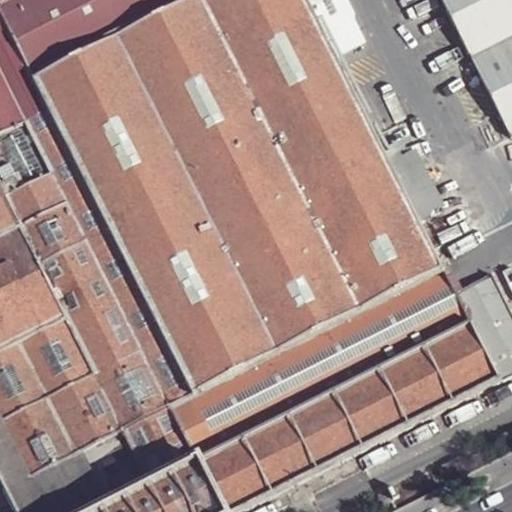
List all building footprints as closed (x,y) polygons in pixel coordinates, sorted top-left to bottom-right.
[(247,511),(500,384),(455,293),(438,257),(420,225),(385,154),(377,139),(326,36),(314,13),(307,0),(0,0),(0,426),(28,482),(80,456),(106,508),(98,511),(247,511)] [(307,0),(314,13),(329,5),(326,0),(307,0)] [(511,0),(441,0),(473,61),(508,133),(511,139),(511,0)] [(385,154),(420,225),(445,213),(409,142),(385,154)] [(455,293),(500,384),(511,377),(511,317),(491,275),(455,293)] [(98,511),(106,508),(80,456),(28,482),(0,426),(0,484),(14,511),(98,511)] [(511,430),(480,447),(485,458),(511,443),(511,430)] [(443,467),(447,476),(464,467),(458,458),(443,467)] [(386,491),(370,499),(375,509),(391,501),(386,491)]
